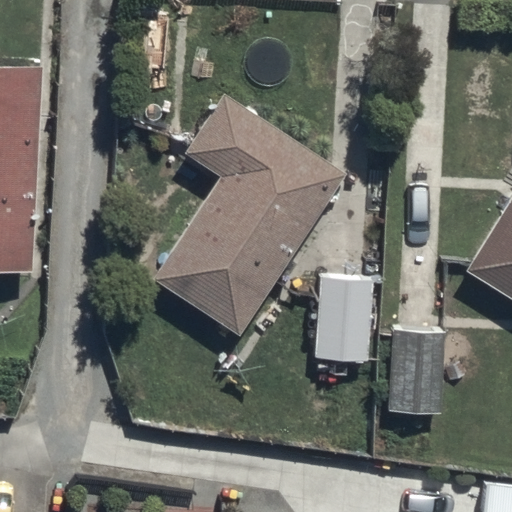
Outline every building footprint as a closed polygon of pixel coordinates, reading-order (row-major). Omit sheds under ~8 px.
[(0,250),(25,251),(32,45),(0,44),(0,250)] [(340,167),(217,83),(179,143),(214,167),(146,266),(231,325),(340,167)] [(511,166),(460,251),(511,282),(511,166)] [(364,357),(367,275),(315,273),(312,355),(364,357)] [(440,327),(385,325),(383,406),(438,407),(440,327)]
